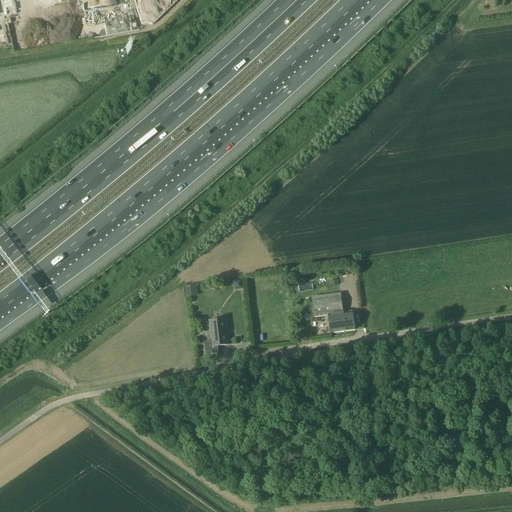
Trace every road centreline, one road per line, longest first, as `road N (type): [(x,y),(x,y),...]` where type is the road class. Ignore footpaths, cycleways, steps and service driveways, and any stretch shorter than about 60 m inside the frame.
road 1 (motorway): [(0,309),(174,170),(359,0)]
road 2 (motorway): [(296,0),(0,256)]
road 3 (track): [(511,487),(265,511)]
road 4 (unclassified): [(307,347),(511,314)]
